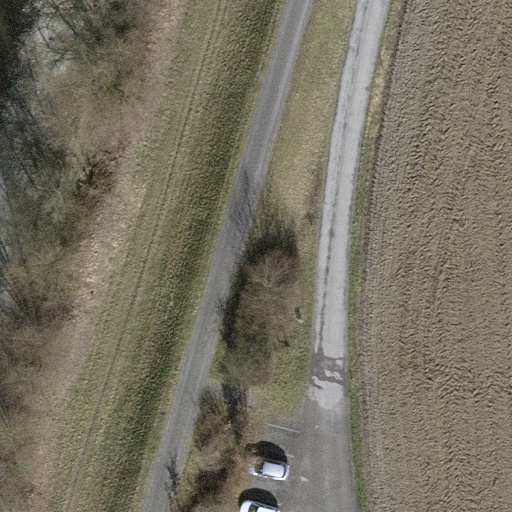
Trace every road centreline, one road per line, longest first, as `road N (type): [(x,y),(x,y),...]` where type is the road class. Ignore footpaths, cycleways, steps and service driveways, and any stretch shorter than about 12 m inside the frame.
road 1 (track): [(224,0),(68,511)]
road 2 (track): [(299,0),(156,511)]
